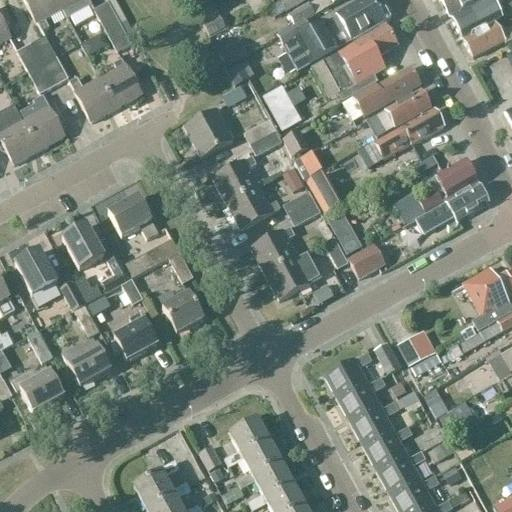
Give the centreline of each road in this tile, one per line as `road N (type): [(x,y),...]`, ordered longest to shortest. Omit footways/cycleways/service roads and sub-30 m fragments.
road 1 (residential): [(266,365),(156,156),(131,151),(0,219)]
road 2 (residential): [(266,365),(511,229)]
road 3 (secondary): [(511,200),(402,0)]
road 4 (residential): [(75,464),(266,365)]
road 5 (residential): [(347,511),(266,365)]
